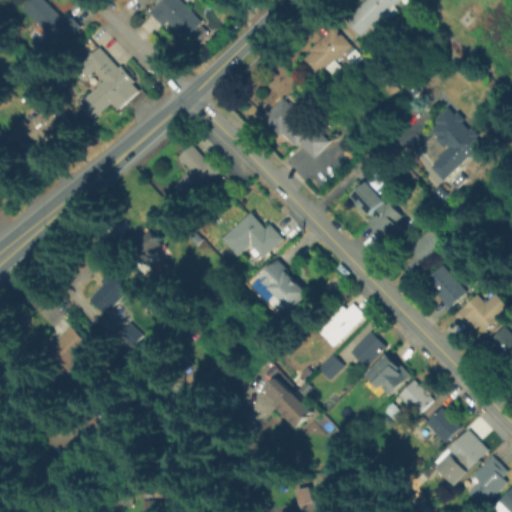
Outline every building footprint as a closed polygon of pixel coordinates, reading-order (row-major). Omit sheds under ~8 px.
[(50,35),(26,10),(36,0),(48,0),(66,18),(70,15),(84,29),(51,62),(37,47),(50,35)] [(154,13),(167,0),(182,0),(190,8),(195,3),(204,13),(200,17),(206,24),(190,40),(172,21),(167,26),(154,13)] [(351,23),(371,0),(405,0),(397,10),(402,15),(391,27),(383,21),(368,38),(351,23)] [(304,64),(335,31),(353,48),(322,81),(304,64)] [(84,106),(108,84),(97,72),(87,81),(78,71),(102,49),(140,92),(129,102),(123,95),(96,119),(84,106)] [(286,137),(266,118),(286,98),(332,144),(315,162),(288,135),(286,137)] [(54,105),(71,124),(44,147),(36,138),(26,146),(14,132),(29,120),(32,124),(54,105)] [(430,129),(453,108),(487,145),(447,182),(434,167),(450,152),(430,129)] [(196,145),(224,172),(192,204),(175,188),(193,169),(183,159),(196,145)] [(374,219),(354,198),(370,182),(405,218),(398,226),(405,232),(391,246),(370,224),(374,219)] [(225,240),(255,214),(271,231),(275,228),(287,241),(267,260),(255,247),(242,259),(225,240)] [(433,228),(447,242),(423,266),(409,252),(433,228)] [(154,231),(169,249),(149,265),(134,247),(154,231)] [(261,287),(265,283),(262,280),(281,261),(313,294),(294,313),(274,293),(270,296),(261,287)] [(446,268),(470,293),(453,310),(429,284),(446,268)] [(116,274),(133,292),(108,315),(92,298),(116,274)] [(339,348),(316,325),(349,292),(372,315),(339,348)] [(460,316),(481,296),(489,304),(500,293),(511,305),(511,308),(490,329),(481,320),(472,329),(460,316)] [(75,326),(100,356),(77,376),(72,370),(66,375),(40,344),(50,335),(57,342),(75,326)] [(511,328),(511,329),(511,363),(494,344),(511,328)] [(375,333),(390,348),(369,370),(354,355),(375,333)] [(371,376),(393,355),(413,376),(392,397),(371,376)] [(336,357),(347,367),(332,382),(322,371),(336,357)] [(282,378),(299,397),(301,396),(317,414),(299,430),(266,393),(282,378)] [(402,398),(420,380),(438,398),(420,416),(402,398)] [(445,408),(465,426),(450,444),(430,426),(445,408)] [(441,461),(472,431),(491,450),(460,481),(441,461)] [(477,476),(497,457),(511,472),(503,479),(510,486),(488,508),(473,493),(484,483),(477,476)] [(319,489),(322,511),(305,511),(302,492),(319,489)] [(511,511),(497,511),(511,497),(511,511)] [(150,511),(150,503),(167,503),(167,511),(150,511)]
